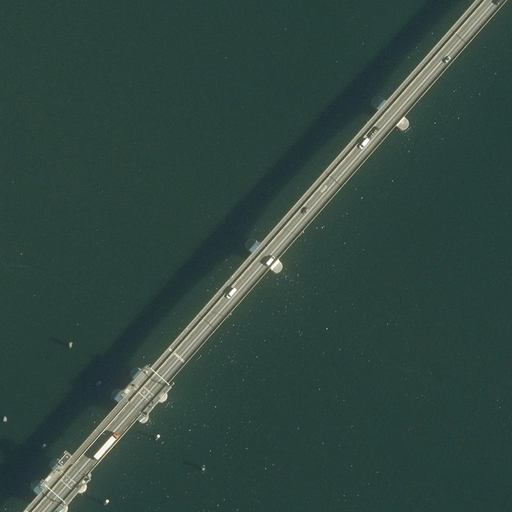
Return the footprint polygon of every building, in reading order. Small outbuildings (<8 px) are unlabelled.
[(409,122),(383,98),(380,97),(378,97),(376,97),(374,99),(373,101),(372,103),(373,105),(374,107),(401,131),(403,133),(406,133),(408,132),(410,131),(411,129),(411,126),(411,124),(409,122)] [(285,267),(258,243),(256,242),(253,241),(251,242),(249,243),(248,245),(247,248),(248,250),(250,252),(276,276),(279,277),(281,278),(283,277),(285,276),(286,273),(287,271),(286,269),(285,267)] [(170,396),(144,372),(141,371),(139,371),(137,371),(135,373),(134,375),(133,377),(134,379),(135,381),(162,405),(164,407),(167,407),(169,406),(171,405),(172,403),(172,401),(172,398),(170,396)] [(151,418),(124,394),(122,393),(120,392),(117,393),(115,395),(114,397),(114,399),(114,401),(116,403),(143,427),(145,428),(147,429),(150,428),(151,427),(153,425),(153,422),(152,420),(151,418)] [(90,487),(63,463),(61,462),(59,461),(57,462),(55,463),(53,465),(53,468),(54,470),(55,472),(82,496),(84,497),(86,498),(89,497),(91,496),(92,494),(92,491),(92,489),(90,487)] [(71,507),(44,483),(42,482),(39,481),(37,482),(35,483),(34,485),(33,488),(34,490),(36,492),(57,511),(72,511),(73,511),(72,509),(71,507)]
